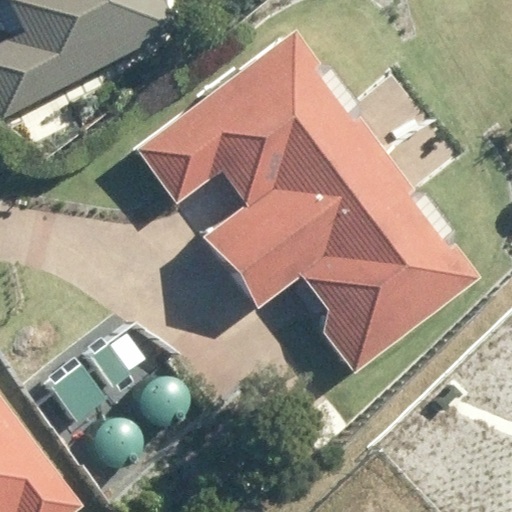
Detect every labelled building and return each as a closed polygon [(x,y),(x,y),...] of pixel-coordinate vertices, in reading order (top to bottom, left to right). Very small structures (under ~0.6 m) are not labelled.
[(159,0),(0,0),(0,18),(12,42),(0,48),(0,119),(175,28),(159,0)] [(222,172),(248,205),(202,240),(230,277),(386,159),(355,118),(357,105),(336,76),(322,75),(290,34),(134,151),(176,207),(222,172)] [(386,159),(230,277),(253,309),(300,274),(325,305),(321,330),(353,374),(478,280),(450,244),(452,231),(427,196),(413,193),(386,159)] [(207,365),(200,390),(228,397),(233,372),(207,365)] [(0,511),(77,511),(82,508),(0,397),(0,511)] [(334,402),(311,421),(340,458),(364,438),(334,402)] [(247,511),(238,499),(222,511),(247,511)]
